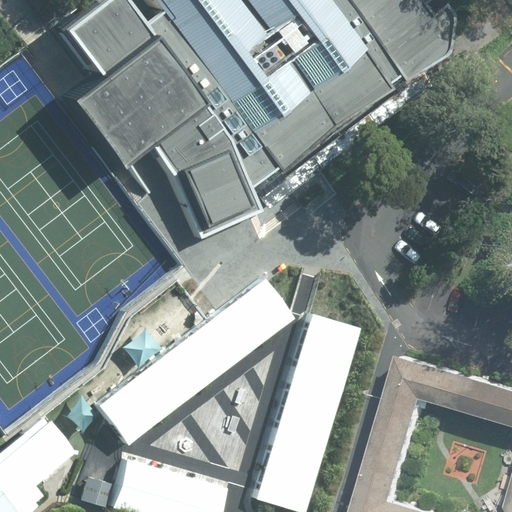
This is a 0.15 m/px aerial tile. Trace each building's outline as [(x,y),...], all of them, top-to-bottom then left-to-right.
[(89,0),(74,0),(28,32),(63,77),(30,102),(74,168),(109,136),(153,180),(181,239),(248,210),(231,194),(278,170),(321,130),(397,93),(383,72),(431,31),(407,0),(149,0),(154,5),(113,33),(89,0)] [(259,267),(91,396),(123,438),(291,309),(259,267)] [(307,307),(253,492),(302,506),(357,321),(307,307)] [(511,511),(511,384),(404,354),(358,511),(511,511)] [(43,418),(0,451),(0,511),(16,511),(30,501),(20,489),(69,450),(43,418)] [(146,511),(213,511),(223,481),(120,450),(105,500),(146,511)]
